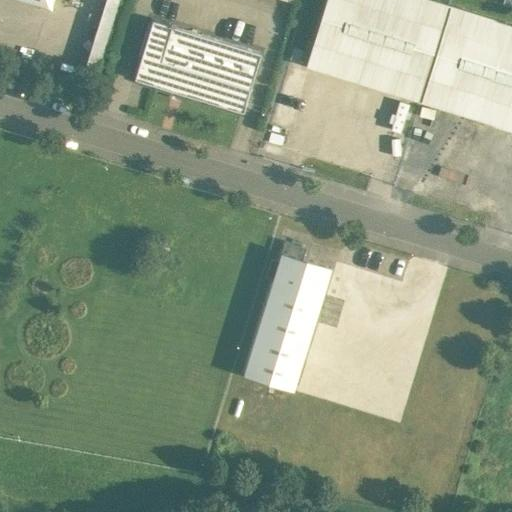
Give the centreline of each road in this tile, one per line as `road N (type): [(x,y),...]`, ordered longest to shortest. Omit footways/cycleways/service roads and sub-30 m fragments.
road 1 (unclassified): [(0,103),(511,256)]
road 2 (unknown): [(95,0),(79,38),(0,18)]
